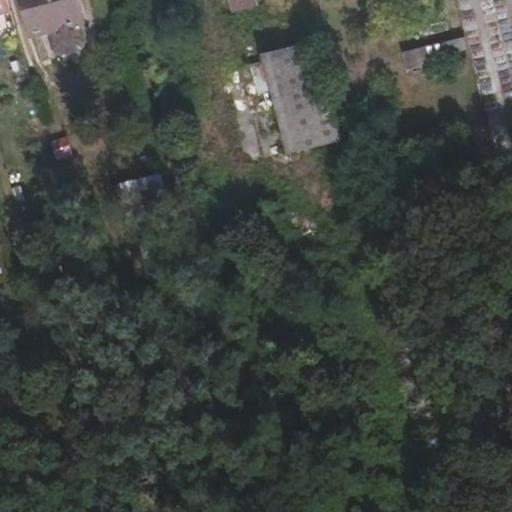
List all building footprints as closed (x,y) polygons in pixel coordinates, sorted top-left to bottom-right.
[(54,29),(45,0),(23,0),(33,35),(54,29)] [(86,20),(80,0),(45,0),(54,29),(86,20)] [(256,12),(252,0),(227,0),(233,18),(256,12)] [(406,68),(467,51),(462,34),(401,50),(406,68)] [(310,158),(285,60),(270,64),(296,162),(310,158)] [(165,213),(159,191),(120,202),(126,225),(165,213)] [(42,404),(33,381),(6,390),(12,414),(42,404)]
